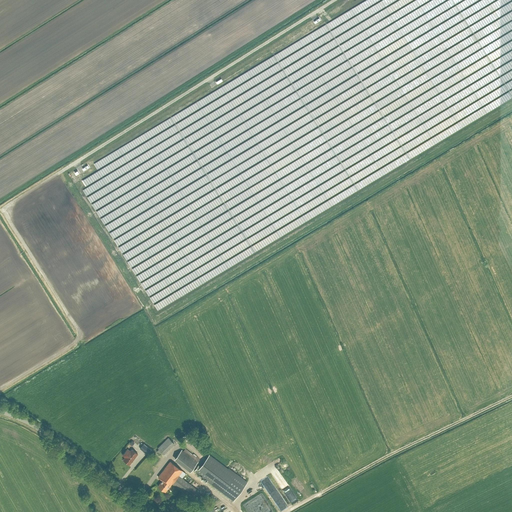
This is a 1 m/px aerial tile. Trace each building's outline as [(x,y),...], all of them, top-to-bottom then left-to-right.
[(168,437),(157,448),(164,454),(174,444),(168,437)] [(144,443),(140,448),(147,453),(151,449),(144,443)] [(123,459),(130,464),(138,453),(131,448),(130,451),(127,449),(123,454),(125,456),(123,459)] [(190,471),(198,462),(183,450),(182,449),(174,459),(190,471)] [(237,475),(236,475),(210,455),(201,467),(199,465),(195,470),(208,480),(208,481),(233,501),(247,483),(237,475)] [(196,489),(182,478),(185,473),(170,461),(157,476),(162,480),(157,485),(165,491),(172,483),(190,497),(196,489)]
